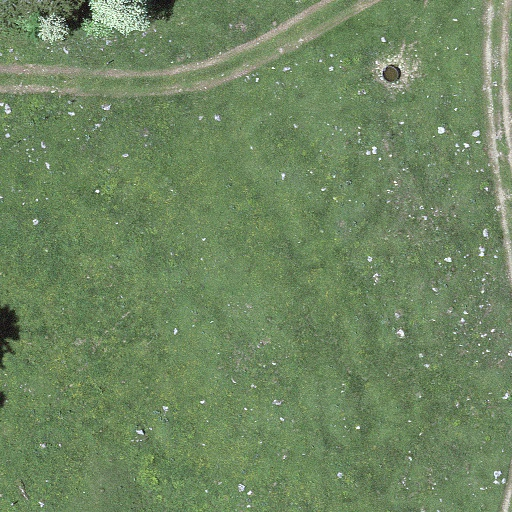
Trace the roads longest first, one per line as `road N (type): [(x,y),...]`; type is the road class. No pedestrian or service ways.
road 1 (track): [(0,82),(192,79),(279,45),(361,0)]
road 2 (track): [(505,0),(511,122)]
